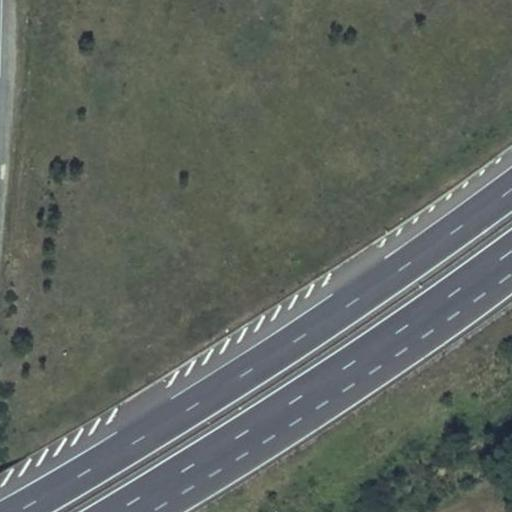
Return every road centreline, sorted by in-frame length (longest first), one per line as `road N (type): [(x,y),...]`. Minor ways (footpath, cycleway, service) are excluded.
road 1 (trunk): [(511,186),(207,396),(13,511)]
road 2 (trunk): [(118,511),(511,248)]
